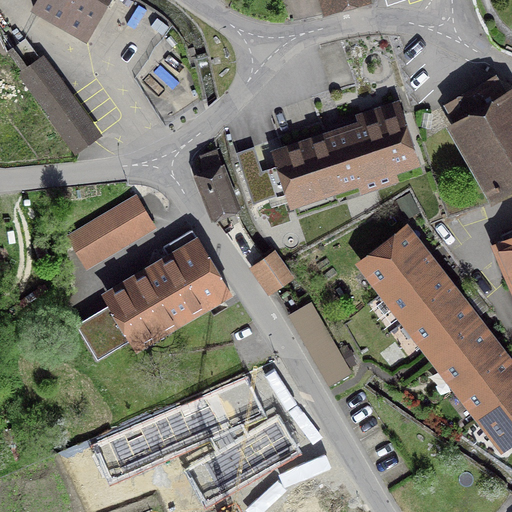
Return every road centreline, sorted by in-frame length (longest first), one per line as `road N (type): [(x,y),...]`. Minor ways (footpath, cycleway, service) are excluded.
road 1 (residential): [(384,511),(163,159)]
road 2 (residential): [(264,46),(375,19),(449,33)]
road 3 (unclassified): [(0,179),(163,159)]
road 4 (unclassified): [(163,159),(242,95),(264,46)]
